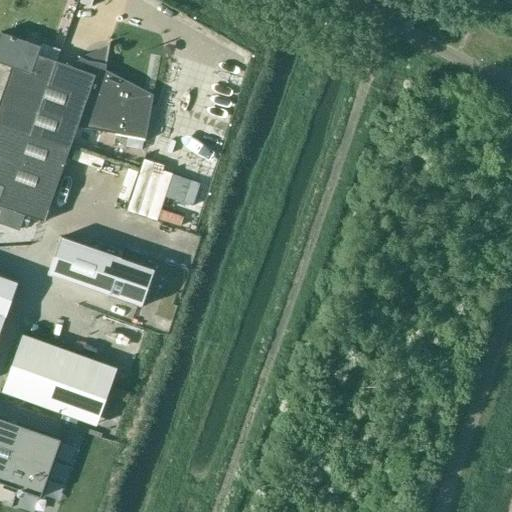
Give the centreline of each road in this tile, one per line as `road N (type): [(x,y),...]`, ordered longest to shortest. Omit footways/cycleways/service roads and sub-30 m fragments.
road 1 (unclassified): [(440,511),(511,300)]
road 2 (unclassified): [(511,76),(472,66),(346,0)]
